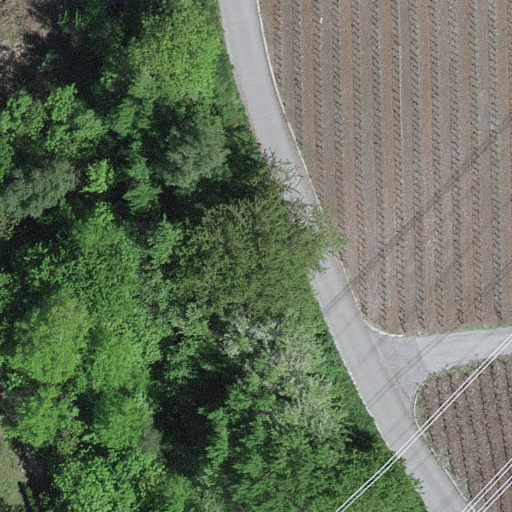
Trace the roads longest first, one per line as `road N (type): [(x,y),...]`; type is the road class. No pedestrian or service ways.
road 1 (residential): [(454,511),(396,423),(342,313),(249,65),(239,0)]
road 2 (track): [(511,339),(372,373)]
